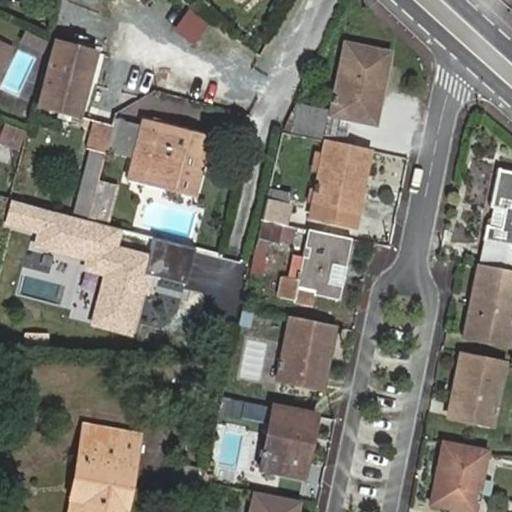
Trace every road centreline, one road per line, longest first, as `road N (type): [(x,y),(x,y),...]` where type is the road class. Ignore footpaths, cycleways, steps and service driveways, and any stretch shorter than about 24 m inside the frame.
road 1 (residential): [(326,0),(267,109),(229,257)]
road 2 (residential): [(410,259),(380,288),(334,511)]
road 3 (residential): [(483,45),(450,82),(410,259)]
road 4 (residential): [(390,511),(430,296)]
